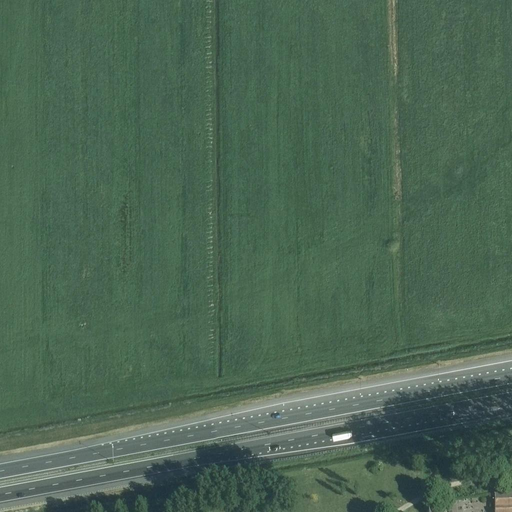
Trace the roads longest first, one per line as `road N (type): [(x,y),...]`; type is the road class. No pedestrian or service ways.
road 1 (secondary): [(0,369),(246,316),(357,267),(511,174)]
road 2 (secondary): [(502,163),(419,218),(243,301),(0,355)]
road 3 (motorway): [(511,375),(0,471)]
road 4 (motorway): [(0,494),(511,399)]
